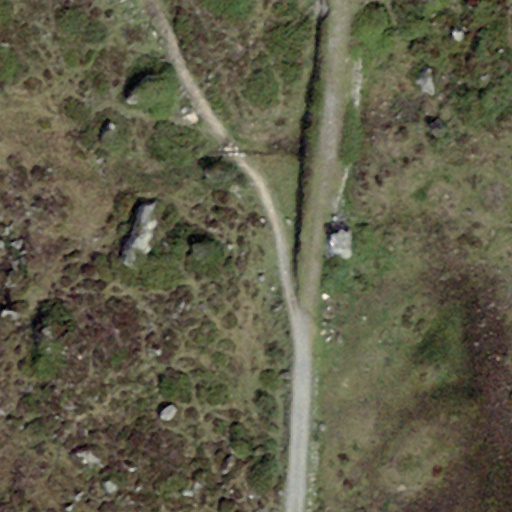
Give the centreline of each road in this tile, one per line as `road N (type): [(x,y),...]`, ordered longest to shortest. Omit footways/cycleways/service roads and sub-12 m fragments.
road 1 (track): [(343,0),(307,345)]
road 2 (track): [(307,345),(301,511)]
